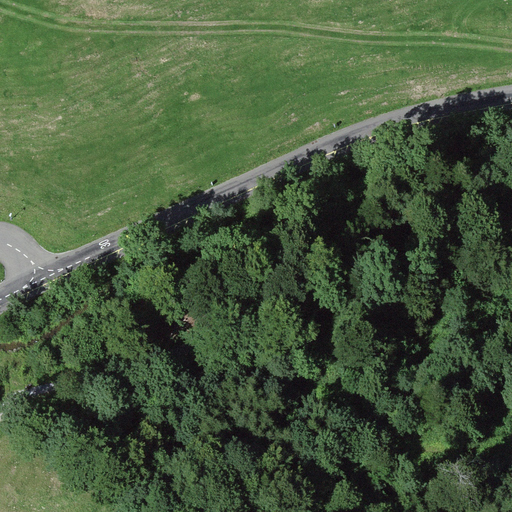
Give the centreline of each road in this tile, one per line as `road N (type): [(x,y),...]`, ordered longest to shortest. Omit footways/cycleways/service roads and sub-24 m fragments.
road 1 (unclassified): [(511,96),(381,124),(37,277)]
road 2 (track): [(201,341),(203,369),(400,451),(479,456),(511,439)]
road 3 (track): [(0,414),(13,397),(201,341)]
